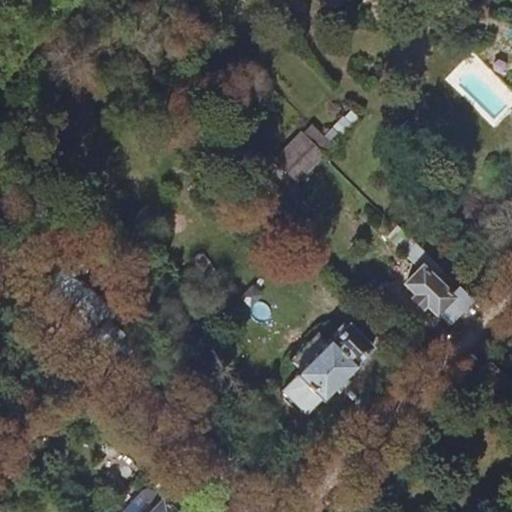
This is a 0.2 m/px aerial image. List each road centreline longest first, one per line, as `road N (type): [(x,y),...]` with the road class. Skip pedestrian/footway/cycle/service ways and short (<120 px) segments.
road 1 (track): [(0,305),(241,511)]
road 2 (track): [(511,290),(299,511)]
